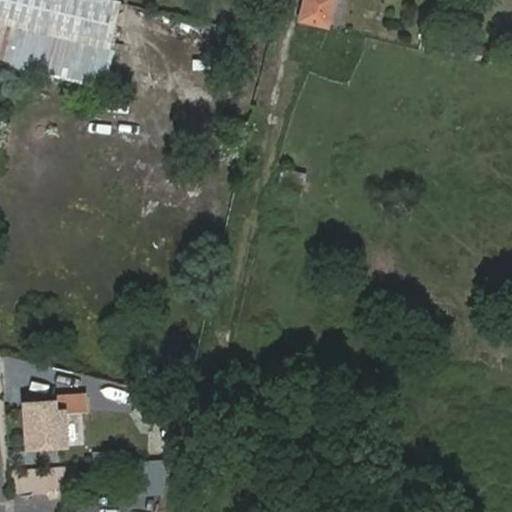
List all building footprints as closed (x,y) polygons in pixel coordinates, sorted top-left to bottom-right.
[(118,4),(101,0),(0,0),(0,64),(99,88),(118,4)] [(329,28),(335,0),(306,0),(302,21),(329,28)] [(278,170),(277,190),(302,192),(303,172),(278,170)] [(26,394),(27,409),(56,409),(55,392),(26,394)] [(29,452),(58,451),(56,409),(27,409),(29,452)]
